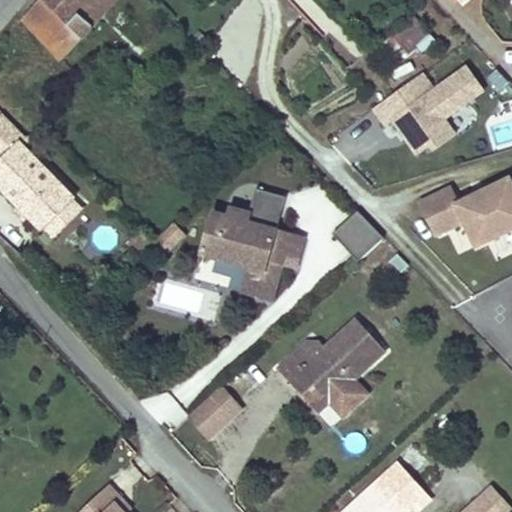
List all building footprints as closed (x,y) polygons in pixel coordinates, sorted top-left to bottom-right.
[(38,0),(22,19),(61,61),(78,43),(116,0),(38,0)] [(392,35),(417,60),(435,42),(410,17),(392,35)] [(144,79),(126,62),(114,74),(131,92),(144,79)] [(423,76),(371,112),(390,140),(396,136),(416,160),(428,153),(432,158),(459,138),(447,124),(486,96),(468,68),(433,92),(423,76)] [(0,158),(1,160),(0,160),(0,185),(21,208),(28,215),(43,231),(45,230),(74,201),(76,200),(25,147),(21,142),(26,137),(4,113),(0,116),(0,158)] [(36,136),(26,137),(21,142),(25,147),(36,136)] [(461,208),(454,192),(425,206),(440,237),(468,224),(480,249),(511,233),(511,183),(479,199),(481,204),(472,208),(470,204),(461,208)] [(479,199),(470,204),(472,208),(481,204),(479,199)] [(74,201),(45,230),(53,239),(83,210),(74,201)] [(21,208),(17,212),(24,219),(28,215),(21,208)] [(248,222),(250,214),(229,209),(227,218),(212,214),(204,245),(253,257),(251,267),(248,277),(256,279),(253,295),(274,300),(283,263),(273,260),(280,230),(248,222)] [(357,212),(331,236),(357,266),(384,242),(357,212)] [(305,236),(280,230),(273,260),(283,263),(286,250),(301,253),(305,236)] [(253,257),(204,245),(202,255),(251,267),(253,257)] [(256,279),(248,277),(244,293),(253,295),(256,279)] [(308,341),(281,368),(321,412),(330,404),(347,418),(372,392),(360,377),(387,351),(357,319),(326,345),(322,340),(308,341)] [(207,440),(240,410),(219,388),(187,418),(207,440)] [(399,462),(342,511),(420,511),(435,500),(399,462)] [(124,497),(112,485),(83,511),(127,511),(118,502),(124,497)] [(507,511),(511,508),(489,485),(459,511),(507,511)]
